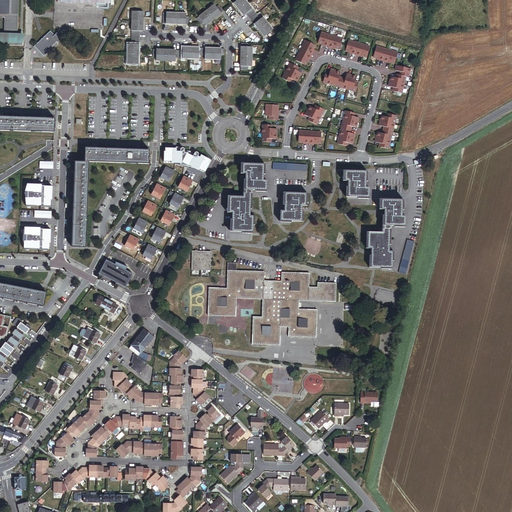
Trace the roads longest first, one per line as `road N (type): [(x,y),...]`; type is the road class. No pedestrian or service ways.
road 1 (residential): [(287,153),(289,122),(319,62),(329,59),(378,76),(360,158)]
road 2 (residential): [(88,277),(151,171),(157,92)]
road 3 (tertiary): [(140,307),(224,148)]
road 4 (residential): [(66,89),(60,265)]
road 5 (residential): [(314,447),(196,351)]
road 6 (residential): [(158,34),(230,41),(226,86),(203,104)]
road 7 (tertiary): [(3,468),(100,360)]
road 8 (residential): [(0,380),(9,383),(88,277)]
road 9 (residential): [(110,408),(74,457),(154,462)]
road 10 (tertiary): [(237,122),(303,0)]
